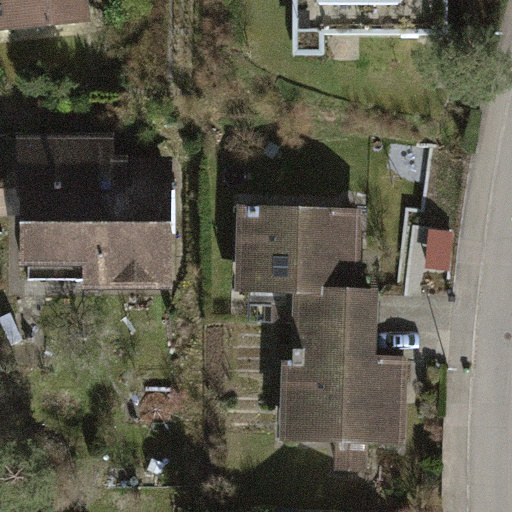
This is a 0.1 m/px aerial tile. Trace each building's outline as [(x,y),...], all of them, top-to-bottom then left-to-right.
[(0,0),(0,42),(120,30),(116,0),(0,0)] [(303,0),(303,53),(330,53),(330,32),(456,33),(456,0),(303,0)] [(31,135),(26,269),(85,271),(84,292),(173,295),(178,162),(71,159),(72,137),(31,135)] [(302,295),(362,296),(365,209),(240,205),(237,292),(302,295)] [(362,296),(302,295),(300,358),(288,357),(285,444),(406,449),(409,358),(380,357),(382,298),(362,296)]
